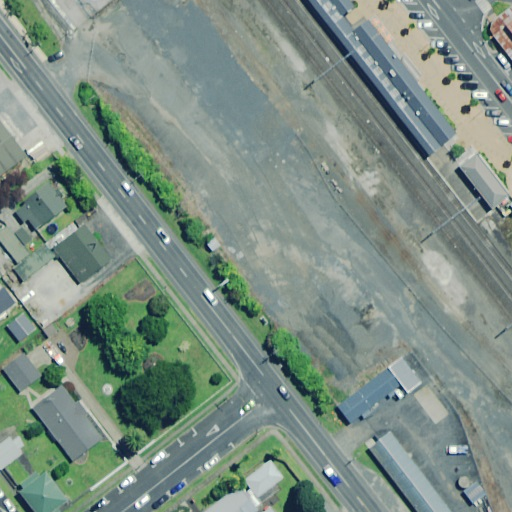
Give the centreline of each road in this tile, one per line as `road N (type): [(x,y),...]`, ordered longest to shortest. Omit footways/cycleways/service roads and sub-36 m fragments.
road 1 (trunk): [(274,390),(0,35)]
road 2 (residential): [(123,511),(274,390)]
road 3 (trunk): [(368,511),(274,390)]
